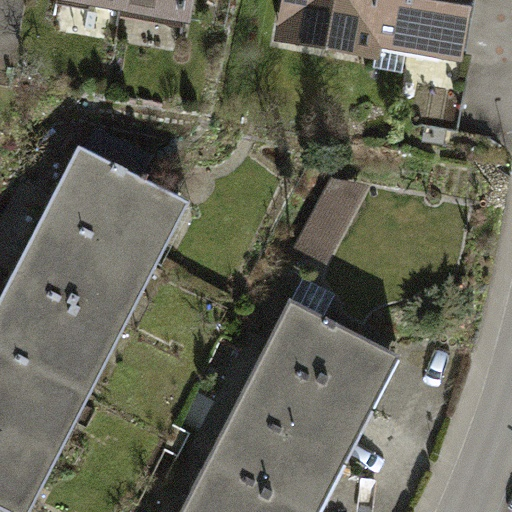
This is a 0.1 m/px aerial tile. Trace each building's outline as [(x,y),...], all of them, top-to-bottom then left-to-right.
[(51,0),(51,1),(122,14),(124,0),(51,0)] [(189,26),(194,0),(124,0),(122,14),(189,26)] [(282,0),(276,40),(380,59),(382,48),(466,63),(476,0),(282,0)] [(32,511),(189,204),(80,149),(53,202),(19,269),(0,307),(0,506),(11,511),(32,511)] [(368,185),(332,175),(297,246),(330,261),(368,185)] [(316,511),(395,361),(290,307),(268,349),(242,400),(212,456),(188,503),(183,511),(316,511)]
